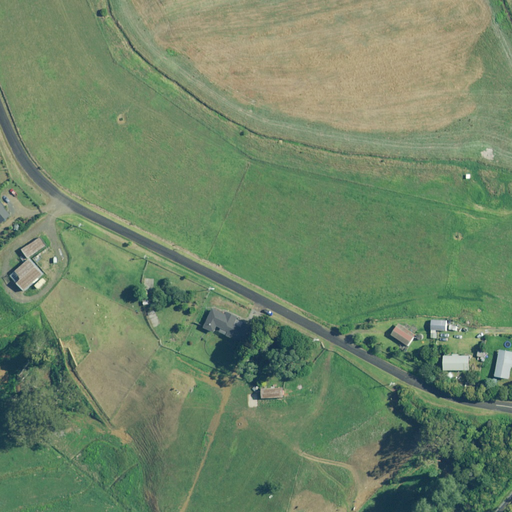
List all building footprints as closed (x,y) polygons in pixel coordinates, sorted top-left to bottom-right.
[(12,216),(0,200),(0,220),(2,224),(12,216)] [(47,246),(41,237),(23,250),(29,258),(47,246)] [(44,275),(30,259),(16,271),(23,279),(18,283),(25,291),(44,275)] [(220,333),(251,345),(259,323),(263,314),(251,309),(247,318),(213,305),(204,328),(216,333),(218,327),(222,328),(220,333)] [(448,320),(433,320),(432,338),(438,338),(438,330),(448,331),(448,320)] [(416,336),(399,325),(393,335),(409,346),(416,336)] [(511,351),(501,350),(496,376),(510,379),(511,368),(511,351)] [(477,370),(482,370),(483,361),(485,361),(485,357),(486,352),(479,351),(477,370)] [(445,356),(445,370),(447,370),(447,379),(454,379),(454,370),(470,370),(470,356),(445,356)] [(285,397),(284,388),(263,389),(263,398),(285,397)]
